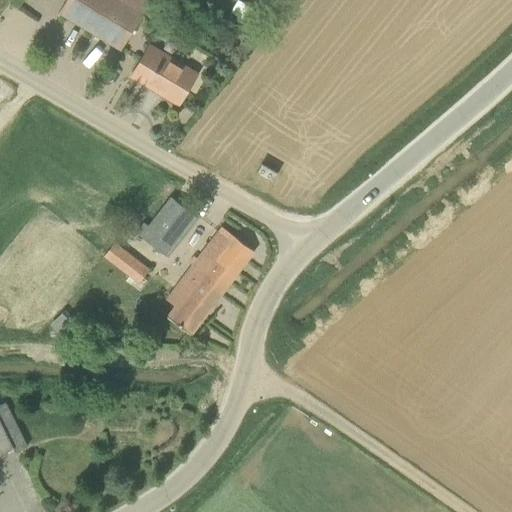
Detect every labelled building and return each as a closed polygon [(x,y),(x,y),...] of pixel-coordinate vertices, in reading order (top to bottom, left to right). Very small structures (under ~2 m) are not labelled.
[(121,50),(143,13),(149,0),(66,0),(59,14),(121,50)] [(248,56),(257,44),(247,38),(239,49),(248,56)] [(227,51),(225,42),(217,45),(220,53),(227,51)] [(150,46),(132,76),(179,104),(196,74),(150,46)] [(262,164),(256,173),(273,182),(278,173),(262,164)] [(194,222),(166,199),(138,234),(166,256),(194,222)] [(167,317),(190,334),(191,335),(254,251),(222,227),(167,299),(176,306),(167,317)] [(115,244),(104,258),(139,285),(150,271),(115,244)] [(50,325),(68,344),(81,332),(62,313),(50,325)] [(27,447),(8,410),(4,403),(0,404),(0,455),(13,448),(16,453),(27,447)]
